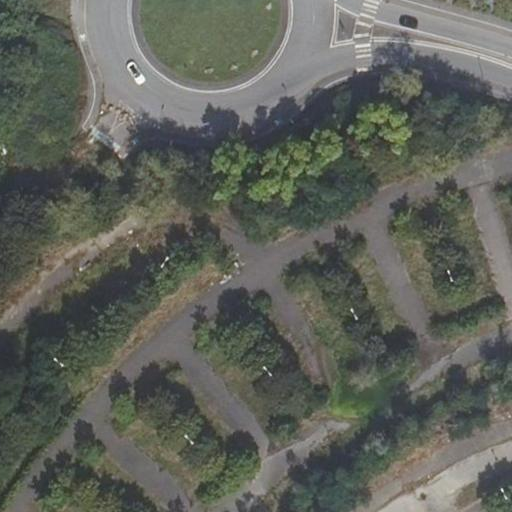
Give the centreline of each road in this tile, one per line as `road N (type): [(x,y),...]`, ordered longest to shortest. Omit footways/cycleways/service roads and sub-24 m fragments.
road 1 (tertiary): [(108,7),(125,65),(173,104),(238,107),(292,70)]
road 2 (tertiary): [(292,70),(418,53),(511,79)]
road 3 (tertiary): [(511,50),(360,0)]
